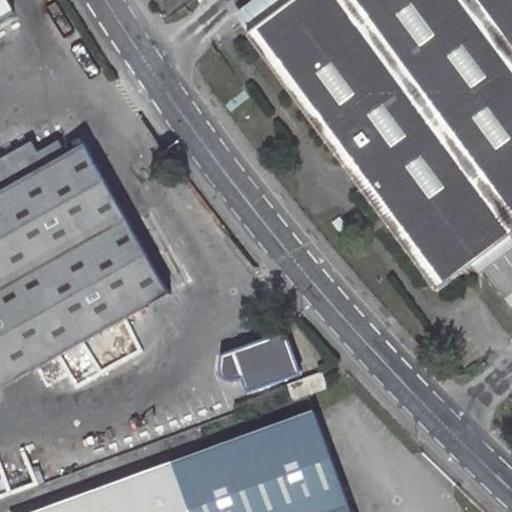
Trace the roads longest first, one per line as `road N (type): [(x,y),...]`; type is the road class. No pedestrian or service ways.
road 1 (unclassified): [(511,483),(383,353),(195,138),(109,0)]
road 2 (unknown): [(160,84),(267,0)]
